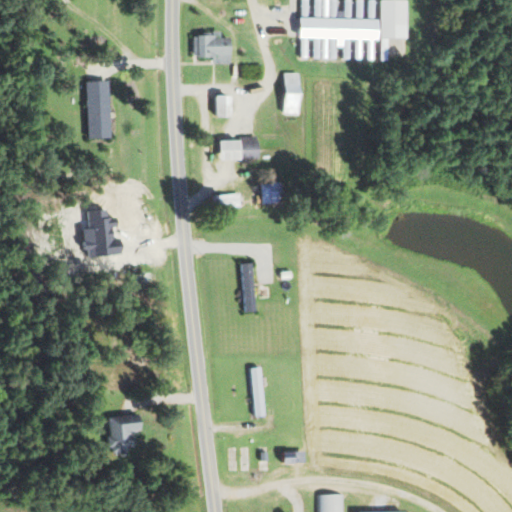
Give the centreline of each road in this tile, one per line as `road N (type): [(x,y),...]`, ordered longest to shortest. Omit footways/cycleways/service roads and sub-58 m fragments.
road 1 (residential): [(214,511),(180,205),(174,0)]
road 2 (track): [(442,511),(427,500),(297,476),(212,493)]
